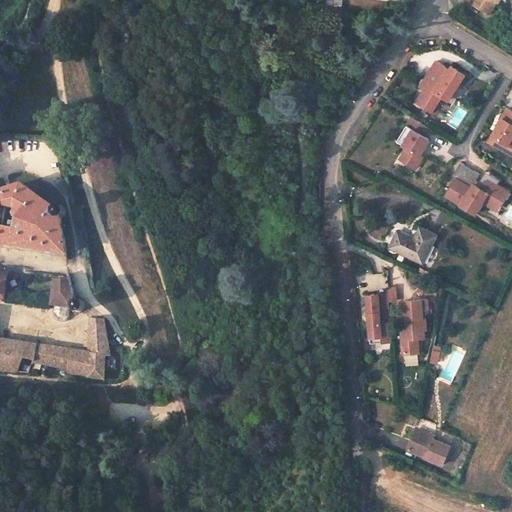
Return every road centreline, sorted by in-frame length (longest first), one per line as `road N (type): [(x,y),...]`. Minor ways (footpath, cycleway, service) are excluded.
road 1 (track): [(93,0),(107,97),(180,364),(192,368),(205,357),(215,334),(229,244),(226,187),(244,99),(265,75),(293,84),(303,122),(300,246),(319,345),(326,511)]
road 2 (unclassified): [(422,18),(337,140),(332,161),(363,511)]
road 3 (residential): [(422,18),(509,66),(461,148)]
road 4 (track): [(129,350),(127,363),(144,383),(138,422),(147,454),(133,511)]
